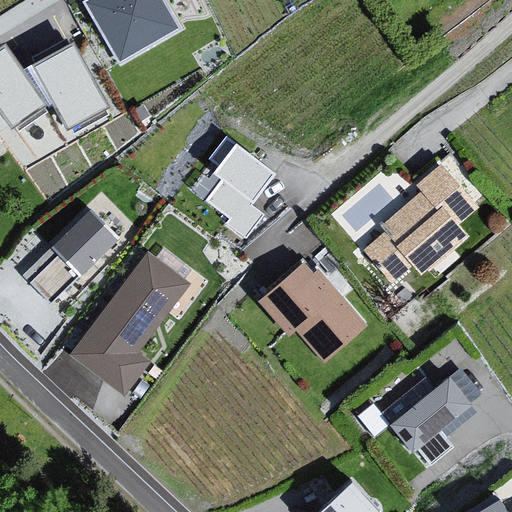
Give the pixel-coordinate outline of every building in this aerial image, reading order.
[(158,0),(84,0),(79,3),(116,67),(175,28),(158,0)] [(75,45),(36,67),(70,128),(109,106),(75,45)] [(46,105),(5,46),(0,49),(0,111),(12,128),(46,105)] [(276,174),(236,144),(214,173),(223,180),(208,199),(232,217),(228,222),(247,236),(265,213),(253,204),(276,174)] [(382,234),(360,252),(385,282),(410,270),(427,281),(468,241),(457,229),(479,212),(438,164),(414,184),(418,195),(376,228),(382,234)] [(88,204),(50,243),(78,271),(116,232),(88,204)] [(144,251),(67,355),(125,399),(149,364),(137,358),(188,284),(144,251)] [(298,263),(254,300),(285,338),(294,332),(322,366),(367,329),(315,271),(309,274),(298,263)] [(438,380),(381,425),(408,456),(466,408),(438,380)] [(373,511),(377,509),(350,479),(313,511),(373,511)] [(461,511),(507,511),(506,510),(495,492),(461,511)]
